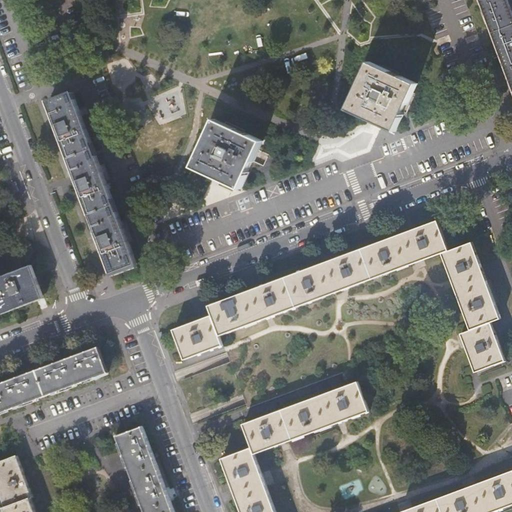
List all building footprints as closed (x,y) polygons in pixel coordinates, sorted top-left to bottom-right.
[(480,0),(511,83),(511,7),(509,0),(480,0)] [(348,109),(396,131),(417,85),(369,63),(348,109)] [(114,272),(137,264),(72,94),(48,102),(114,272)] [(192,169),(240,190),(261,142),(213,121),(192,169)] [(185,362),(225,347),(228,346),(225,338),(392,276),(440,258),(466,329),(457,332),(473,376),(508,363),(494,324),(503,320),(473,239),(451,247),(440,218),(206,305),(209,313),(172,327),(185,362)] [(0,316),(45,300),(33,267),(0,278),(0,316)] [(0,412),(109,372),(98,346),(0,382),(0,412)] [(374,415),(361,380),(251,421),(241,424),(249,447),(220,458),(241,511),(501,511),(511,508),(511,471),(402,511),(279,511),(259,458),(374,415)] [(146,511),(175,511),(143,426),(118,436),(146,511)] [(4,511),(37,511),(32,498),(34,497),(18,455),(0,461),(0,492),(6,508),(4,508),(4,511)]
